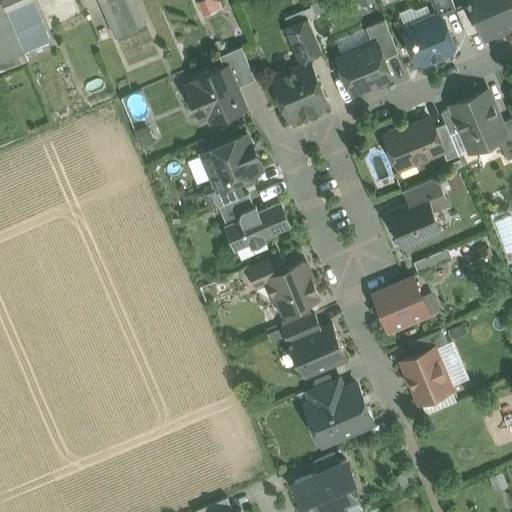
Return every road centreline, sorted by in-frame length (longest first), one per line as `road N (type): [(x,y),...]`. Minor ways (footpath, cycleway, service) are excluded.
road 1 (residential): [(343,279),(289,151),(346,128)]
road 2 (residential): [(346,128),(396,255),(343,279)]
road 3 (residential): [(511,62),(346,128)]
road 4 (residential): [(343,279),(400,417)]
